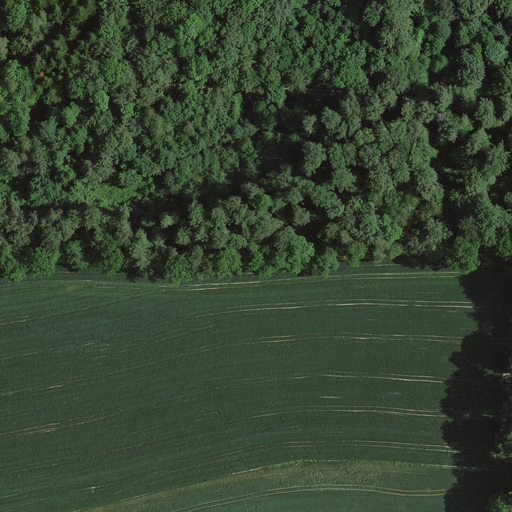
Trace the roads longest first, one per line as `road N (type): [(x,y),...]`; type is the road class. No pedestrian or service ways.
road 1 (track): [(0,109),(172,84),(511,102)]
road 2 (track): [(0,266),(511,251)]
